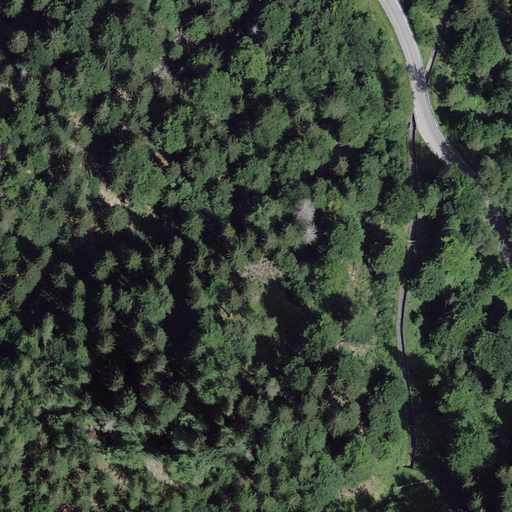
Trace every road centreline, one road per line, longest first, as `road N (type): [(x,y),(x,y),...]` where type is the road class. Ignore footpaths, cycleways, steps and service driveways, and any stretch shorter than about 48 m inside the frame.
road 1 (tertiary): [(386,0),(408,41),(430,134),(492,209),(511,267)]
road 2 (track): [(511,14),(485,113),(475,119),(444,50),(407,0)]
road 3 (track): [(420,248),(448,294),(511,358)]
road 4 (track): [(498,220),(491,264),(504,344)]
